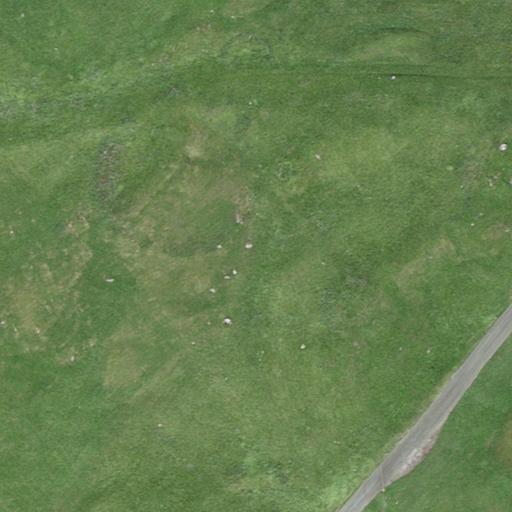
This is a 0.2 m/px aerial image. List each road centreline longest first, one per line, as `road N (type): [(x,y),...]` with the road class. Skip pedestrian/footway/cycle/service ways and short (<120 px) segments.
road 1 (track): [(349,511),(511,311)]
road 2 (track): [(511,79),(305,67)]
